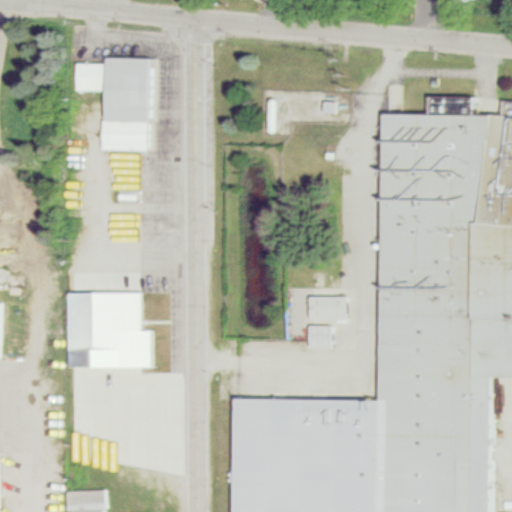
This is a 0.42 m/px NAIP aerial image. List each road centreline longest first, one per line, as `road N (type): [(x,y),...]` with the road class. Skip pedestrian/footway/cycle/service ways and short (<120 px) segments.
road 1 (residential): [(511,46),(0,1)]
road 2 (residential): [(201,511),(200,20)]
road 3 (residential): [(429,39),(432,0),(275,26)]
